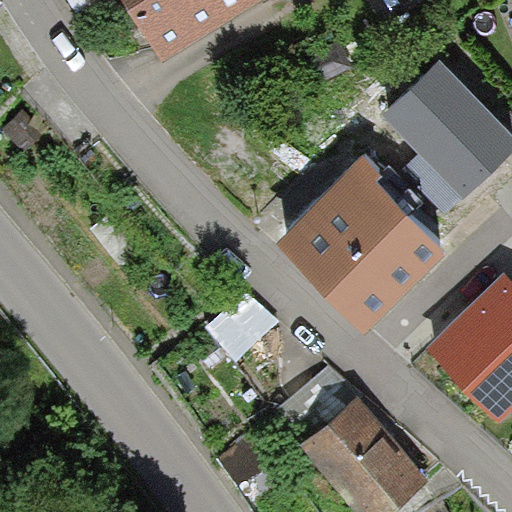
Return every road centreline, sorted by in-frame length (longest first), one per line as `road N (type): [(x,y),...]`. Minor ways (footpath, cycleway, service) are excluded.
road 1 (residential): [(511,499),(342,365),(18,0)]
road 2 (secondary): [(204,511),(0,265)]
